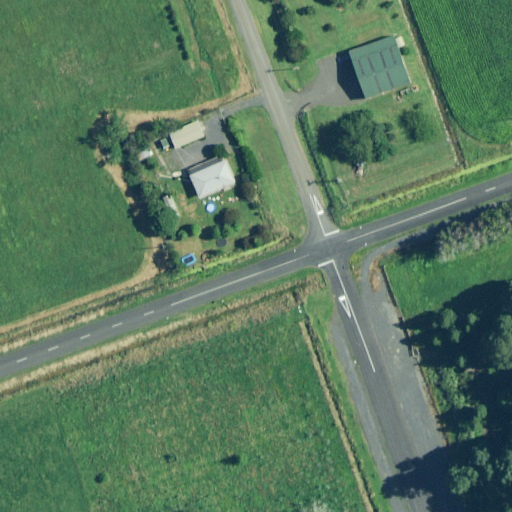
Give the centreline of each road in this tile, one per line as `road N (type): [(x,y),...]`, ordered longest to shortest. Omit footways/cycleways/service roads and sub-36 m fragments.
road 1 (tertiary): [(0,367),(330,246)]
road 2 (unclassified): [(427,511),(330,246)]
road 3 (unclassified): [(330,246),(239,0)]
road 4 (tertiary): [(330,246),(511,180)]
